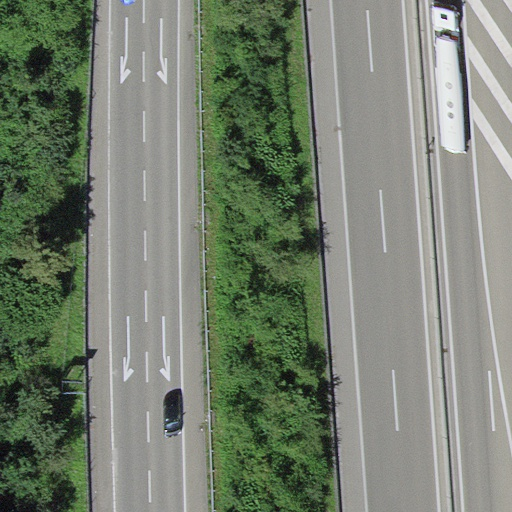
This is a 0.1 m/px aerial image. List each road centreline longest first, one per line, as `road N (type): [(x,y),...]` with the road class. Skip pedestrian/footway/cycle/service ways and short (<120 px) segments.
road 1 (motorway): [(488,511),(444,0)]
road 2 (motorway): [(363,0),(401,511)]
road 3 (motorway): [(148,0),(161,511)]
